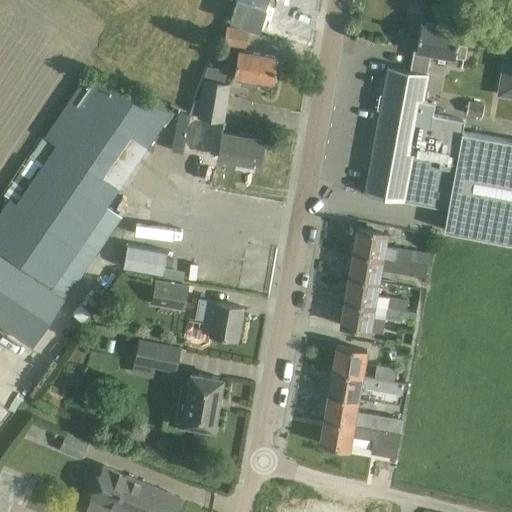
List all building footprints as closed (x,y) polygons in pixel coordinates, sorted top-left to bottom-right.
[(191,0),(225,13),(229,0),(191,0)] [(237,0),(233,11),(229,20),(260,30),(267,8),(265,7),(267,0),(237,0)] [(464,58),(467,44),(456,43),(459,28),(421,22),(416,50),(414,49),(411,69),(386,65),(362,193),(446,208),(442,229),(511,241),(511,139),(461,130),(463,119),(431,113),(434,102),(422,100),(427,73),(426,73),(430,52),(464,58)] [(226,25),(223,45),(245,49),(248,29),(226,25)] [(256,87),(258,78),(273,81),(277,56),(238,50),(234,74),(242,76),(240,85),(256,87)] [(511,51),(506,51),(499,93),(511,95),(511,51)] [(205,117),(224,120),(230,82),(225,81),(227,69),(207,66),(205,78),(202,78),(199,99),(194,99),(189,113),(197,114),(196,115),(205,117)] [(0,209),(0,250),(65,295),(121,214),(107,205),(120,186),(119,185),(147,145),(148,146),(172,110),(90,77),(85,74),(18,172),(30,180),(15,201),(9,197),(0,209)] [(468,100),(466,114),(482,117),(484,103),(468,100)] [(238,134),(223,132),(225,121),(224,120),(205,117),(201,143),(199,142),(198,149),(219,152),(218,156),(259,163),(263,139),(247,136),(248,131),(239,130),(238,134)] [(135,186),(178,205),(184,192),(140,173),(135,186)] [(414,262),(416,250),(385,245),(387,231),(357,226),(353,251),(383,256),(414,262)] [(172,270),(174,248),(132,243),(130,266),(172,270)] [(383,256),(353,251),(348,275),(378,280),(380,269),(426,276),(428,264),(414,262),(383,256)] [(378,280),(348,275),(344,299),(406,310),(408,299),(376,294),(378,280)] [(155,279),(150,304),(184,310),(188,284),(155,279)] [(237,338),(242,306),(198,298),(194,317),(203,319),(201,331),(209,332),(209,333),(237,338)] [(406,310),(344,299),(340,324),(370,329),(372,317),(384,319),(385,317),(414,322),(416,311),(406,310)] [(80,304),(73,313),(83,321),(90,312),(80,304)] [(132,342),(128,359),(134,360),(133,363),(175,371),(180,346),(138,337),(137,343),(132,342)] [(362,374),(366,350),(336,344),(332,369),(362,374)] [(375,365),(373,377),(393,380),(396,369),(375,365)] [(362,374),(332,369),(328,394),(358,399),(360,386),(402,393),(404,382),(399,381),(398,381),(393,380),(373,377),(362,374)] [(222,378),(191,372),(188,387),(180,386),(177,405),(185,406),(182,423),(213,428),(222,378)] [(324,418),(400,431),(402,418),(356,410),(358,399),(328,394),(324,418)] [(400,431),(324,418),(319,442),(349,447),(351,435),(372,439),(369,452),(396,457),(400,431)] [(65,431),(58,449),(81,459),(88,440),(65,431)] [(122,511),(173,511),(180,497),(104,466),(90,499),(122,511)] [(303,500),(300,511),(364,511),(365,511),(303,500)] [(390,511),(392,504),(379,501),(376,511),(390,511)]
